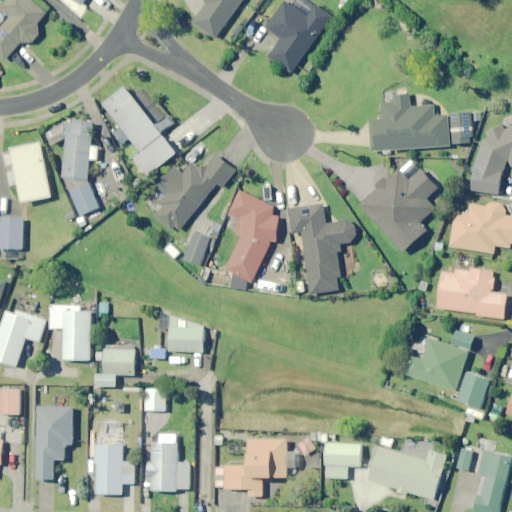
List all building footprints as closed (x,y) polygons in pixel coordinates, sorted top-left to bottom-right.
[(49,14),(33,0),(8,0),(2,7),(12,16),(0,29),(0,55),(7,62),(24,43),(33,44),(45,30),(39,25),(49,14)] [(207,0),(205,4),(207,5),(195,23),(218,39),(245,0),(207,0)] [(314,10),(301,1),(296,8),(287,2),(268,29),(283,40),(271,58),(294,74),(333,17),(317,6),(314,10)] [(178,153),(127,87),(105,104),(144,153),(137,158),(150,175),(178,153)] [(412,108),(411,94),(397,96),(397,103),(384,104),(385,120),(373,121),(375,152),(450,146),(448,116),(435,117),(435,106),(412,108)] [(475,144),(474,113),(453,114),(455,144),(475,144)] [(71,121),(68,116),(44,128),(53,146),(70,137),(67,178),(90,180),(92,159),(100,160),(101,147),(93,147),(95,123),(71,121)] [(511,127),(493,130),(481,156),(475,191),(502,196),(504,175),(509,161),(511,165),(511,127)] [(54,197),(42,143),(15,148),(27,203),(54,197)] [(15,167),(12,152),(3,155),(7,169),(15,167)] [(239,170),(218,154),(205,171),(196,164),(187,175),(177,167),(160,188),(171,197),(156,216),(179,234),(219,184),(225,188),(239,170)] [(441,188),(424,169),(412,180),(402,169),(362,205),(406,253),(429,232),(421,224),(437,209),(429,200),(441,188)] [(102,208),(93,184),(71,193),(80,216),(102,208)] [(250,282),(254,284),(275,242),(280,242),(283,228),(280,226),(283,219),(273,214),(276,208),(243,191),(231,215),(240,220),(242,237),(225,270),(235,275),(234,289),(250,290),(250,282)] [(339,276),(343,276),(340,254),(345,253),(344,244),(359,242),(356,220),(329,224),(326,204),(291,209),(294,235),(305,233),(314,295),(341,291),(339,276)] [(508,206),(490,204),(490,207),(471,205),(470,214),(457,212),(453,247),(496,253),(497,246),(511,248),(511,243),(511,217),(506,217),(508,206)] [(0,251),(0,258),(21,260),(21,250),(24,250),(26,219),(2,218),(0,251)] [(74,239),(67,230),(52,241),(58,250),(74,239)] [(213,238),(198,232),(188,260),(202,266),(213,238)] [(496,272),(457,268),(457,274),(444,272),(440,308),(479,313),(478,316),(507,319),(510,295),(493,294),(496,272)] [(110,305),(99,304),(99,315),(109,316),(110,305)] [(84,310),(84,306),(53,306),(52,343),(65,344),(65,360),(93,360),(93,310),(84,310)] [(15,315),(8,312),(0,337),(0,361),(19,367),(28,338),(42,342),(49,318),(17,308),(15,315)] [(205,327),(172,327),(172,351),(204,352),(205,327)] [(479,337),(459,331),(454,345),(433,338),(428,354),(416,350),(408,375),(460,392),(458,400),(483,409),(493,378),(468,370),(479,337)] [(139,350),(106,350),(106,374),(98,374),(98,387),(118,387),(118,375),(139,375),(139,350)] [(23,415),(24,388),(2,388),(1,414),(23,415)] [(170,389),(148,388),(147,411),(170,411),(170,389)] [(75,445),(75,407),(40,407),(39,480),(57,480),(57,460),(68,460),(68,445),(75,445)] [(181,435),(162,434),(161,443),(156,443),(153,490),(179,492),(179,489),(191,490),(193,463),(180,462),(181,435)] [(318,449),(310,438),(299,445),(308,457),(318,449)] [(217,466),(217,487),(227,487),(227,489),(250,489),(250,496),(264,497),(264,478),(289,478),(289,440),(252,440),(251,466),(217,466)] [(126,495),(126,487),(133,487),(133,484),(136,484),(137,462),(125,461),(126,444),(98,443),(97,464),(101,464),(100,494),(126,495)] [(364,446),(328,444),(327,478),(349,479),(350,466),(363,467),(364,446)] [(373,481),(399,489),(398,493),(409,497),(410,492),(436,500),(449,456),(431,451),(428,461),(383,448),(373,481)] [(473,472),(478,452),(465,449),(460,468),(473,472)] [(487,454),(482,474),(489,476),(484,495),(481,495),(477,511),(479,511),(501,511),(511,471),(511,456),(488,451),(487,454)]
